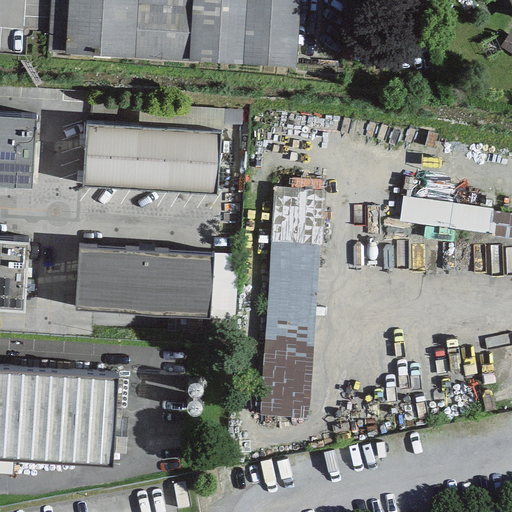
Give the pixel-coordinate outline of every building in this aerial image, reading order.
[(54,0),(51,56),(299,72),(303,0),(54,0)] [(511,0),(480,0),(481,6),(509,3),(511,10),(511,0)] [(36,114),(0,111),(0,182),(32,184),(36,114)] [(215,133),(84,126),(81,192),(215,197),(215,133)] [(276,172),(262,400),(310,403),(325,175),(276,172)] [(17,245),(0,244),(0,313),(16,314),(17,245)] [(215,260),(75,253),(70,308),(210,318),(215,260)] [(112,381),(0,375),(0,456),(109,461),(112,381)]
